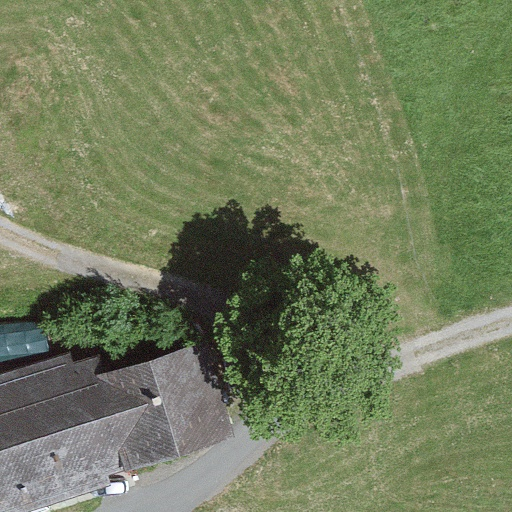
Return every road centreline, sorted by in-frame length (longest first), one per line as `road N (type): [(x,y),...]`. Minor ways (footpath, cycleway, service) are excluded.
road 1 (track): [(419,358),(37,247),(0,227)]
road 2 (track): [(511,328),(419,358),(256,435)]
road 3 (unclassified): [(256,435),(198,477),(128,511)]
